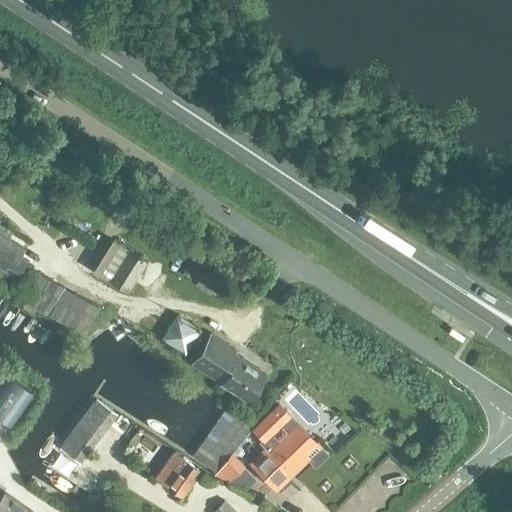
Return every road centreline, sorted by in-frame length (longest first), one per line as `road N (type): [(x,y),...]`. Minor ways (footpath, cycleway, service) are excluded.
road 1 (unclassified): [(511,410),(0,74)]
road 2 (primary): [(422,265),(19,0)]
